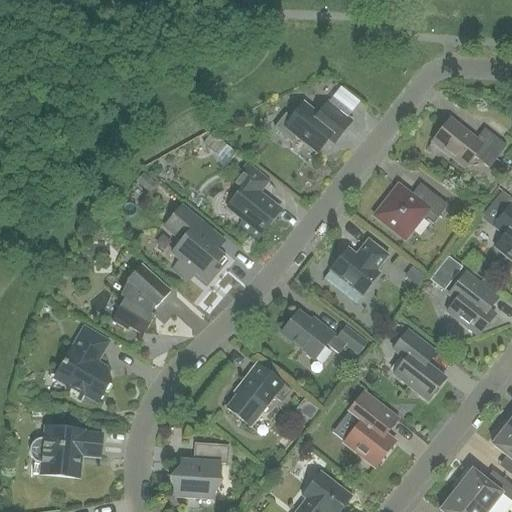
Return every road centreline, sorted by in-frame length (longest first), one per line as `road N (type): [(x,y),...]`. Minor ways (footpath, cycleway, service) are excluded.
road 1 (residential): [(511,72),(448,67),(429,74),(389,118),(272,273),(146,408),(132,475),(138,511)]
road 2 (residential): [(388,511),(511,357)]
